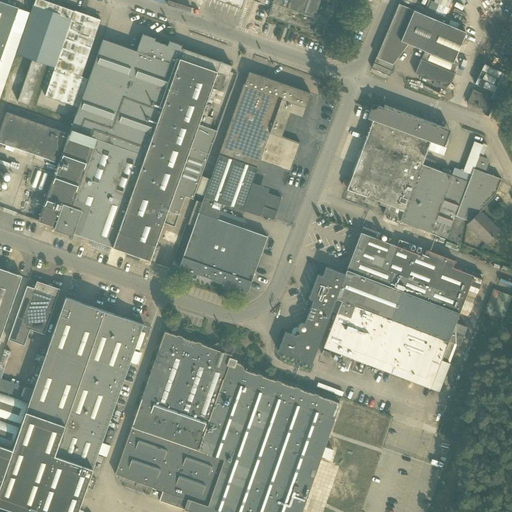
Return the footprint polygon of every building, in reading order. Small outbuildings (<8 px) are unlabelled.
[(43,0),(34,0),(33,7),(16,54),(31,59),(43,63),(55,67),(55,68),(80,76),(100,20),(43,0)] [(273,0),(268,16),(322,36),(334,0),(273,0)] [(446,15),(447,13),(449,8),(448,7),(449,5),(451,0),(435,0),(435,2),(432,1),(428,9),(442,15),(442,14),(446,15)] [(0,59),(18,8),(0,1),(0,59)] [(414,10),(399,4),(371,68),(389,76),(394,65),(393,64),(408,44),(401,41),(414,10)] [(441,16),(427,10),(416,5),(414,9),(439,20),(441,16)] [(408,44),(423,50),(424,51),(415,73),(434,81),(433,84),(445,89),(448,82),(451,83),(455,73),(453,72),(456,64),(457,64),(454,62),(466,33),(467,33),(456,28),(448,25),(415,11),(414,10),(401,41),(408,44)] [(458,24),(450,20),(448,25),(456,28),(458,24)] [(74,119),(70,129),(68,133),(62,152),(39,216),(38,221),(54,227),(53,229),(73,236),(74,233),(98,242),(127,252),(125,256),(139,261),(140,257),(149,260),(155,262),(158,253),(164,255),(172,230),(161,226),(163,221),(175,226),(182,207),(186,196),(193,198),(206,163),(217,131),(209,128),(213,117),(207,115),(211,104),(206,102),(212,86),(221,89),(226,75),(228,76),(230,72),(232,66),(181,48),(181,46),(182,45),(181,45),(178,44),(177,44),(174,43),(173,42),(170,41),(169,41),(169,42),(168,43),(167,46),(154,41),(155,39),(142,34),(136,51),(102,39),(88,79),(78,107),(74,117),(74,119)] [(43,63),(31,59),(17,101),(28,105),(43,63)] [(493,92),(503,73),(484,64),(475,83),(493,92)] [(45,96),(78,107),(88,79),(80,76),(55,68),(45,96)] [(296,153),(300,143),(302,138),(283,132),(290,112),(302,116),(310,93),(249,71),(245,84),(244,83),(228,128),(296,153)] [(473,89),(467,102),(484,111),(490,98),(473,89)] [(379,105),(378,104),(378,105),(377,106),(377,107),(376,108),(375,108),(374,109),(373,109),(371,108),(370,108),(370,109),(371,109),(367,119),(368,119),(368,118),(373,120),(368,133),(426,155),(436,158),(441,145),(444,146),(446,146),(448,141),(446,140),(450,129),(384,105),(383,107),(378,106),(379,105)] [(0,129),(0,142),(11,146),(54,161),(58,150),(62,152),(68,133),(6,111),(0,129)] [(205,197),(223,203),(259,216),(260,215),(272,219),(276,207),(264,203),(266,197),(249,191),(260,160),(272,164),(272,166),(290,172),(290,171),(296,153),(228,128),(205,197)] [(357,161),(462,200),(469,182),(471,175),(454,169),(452,176),(432,168),(436,158),(426,155),(368,133),(357,161)] [(447,239),(459,244),(461,238),(457,237),(464,219),(470,222),(467,224),(486,243),(499,230),(480,211),(495,196),(500,182),(501,179),(486,173),(489,164),(487,158),(478,155),(472,173),(471,175),(469,182),(462,200),(447,239)] [(399,221),(447,239),(462,200),(357,161),(347,189),(403,210),(399,221)] [(223,203),(205,197),(203,203),(196,200),(188,224),(194,226),(179,268),(188,271),(186,275),(195,278),(196,274),(218,281),(247,292),(251,282),(267,236),(242,227),(245,220),(221,211),(223,203)] [(278,351),(285,354),(311,364),(331,311),(337,313),(323,347),(430,388),(439,392),(450,363),(441,360),(448,342),(459,346),(463,336),(467,327),(456,322),(459,313),(467,316),(482,279),(473,275),(452,267),(455,261),(426,250),(424,256),(408,250),(411,244),(399,240),(397,246),(375,238),(377,232),(363,226),(361,232),(344,274),(326,267),(322,277),(317,275),(308,299),(313,300),(308,314),(304,323),(302,323),(301,323),(300,324),(299,324),(299,325),(298,325),(298,326),(298,327),(296,327),(293,328),(292,330),(290,334),(285,332),(278,351)] [(0,338),(22,276),(6,271),(7,270),(5,265),(0,266),(0,338)] [(20,325),(41,333),(59,289),(37,281),(20,325)] [(484,313),(485,313),(503,320),(511,296),(493,289),(484,313)] [(144,325),(93,307),(65,297),(28,403),(28,402),(20,424),(21,424),(12,449),(11,448),(0,444),(0,505),(19,511),(77,511),(90,476),(93,469),(104,438),(144,325)] [(333,450),(324,447),(334,418),(339,403),(300,389),(299,388),(295,386),(293,387),(281,383),(280,381),(276,380),(274,381),(262,376),(261,375),(257,373),(255,374),(244,370),(242,365),(240,364),(236,363),(237,360),(231,358),(232,355),(220,351),(221,349),(218,342),(208,347),(201,344),(201,343),(197,341),(195,342),(182,338),(182,336),(178,335),(176,336),(165,332),(115,474),(163,491),(159,500),(184,509),(192,511),(301,511),(302,511),(303,511),(317,511),(320,506),(308,501),(305,509),(303,508),(321,457),(329,460),(333,450)] [(28,402),(0,392),(0,416),(20,424),(28,402)] [(0,444),(11,448),(18,427),(0,420),(0,444)]
